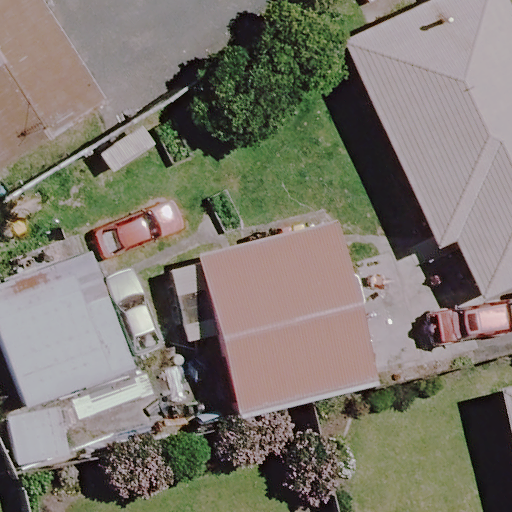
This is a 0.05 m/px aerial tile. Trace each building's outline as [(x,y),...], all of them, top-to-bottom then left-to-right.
[(0,0),(0,169),(88,115),(15,0),(0,0)] [(511,286),(511,60),(486,0),(449,0),(333,50),(446,314),(511,286)] [(327,229),(184,270),(228,427),(371,387),(327,229)] [(0,290),(0,375),(14,415),(120,377),(79,262),(0,290)] [(53,409),(0,422),(0,476),(3,487),(69,470),(53,409)] [(511,511),(511,411),(481,421),(509,511),(511,511)]
